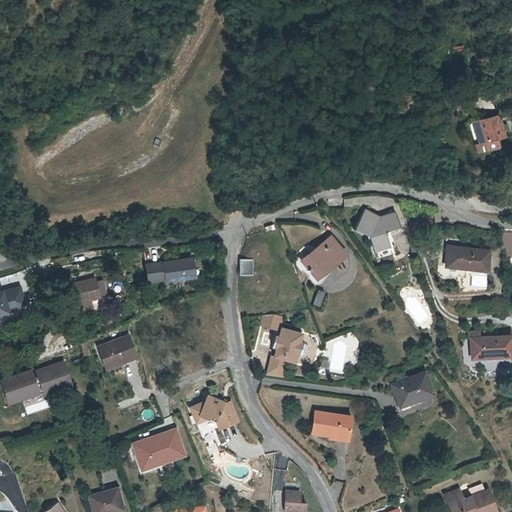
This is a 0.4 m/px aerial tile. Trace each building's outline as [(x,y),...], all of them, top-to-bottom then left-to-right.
[(395,30),(376,29),(375,45),(394,46),(395,30)] [(498,115),(471,122),(476,145),(472,146),(474,154),(498,149),(496,140),(504,138),(498,115)] [(378,214),(363,207),(354,229),(369,237),(377,259),(395,253),(390,247),(385,232),(399,227),(393,208),(378,214)] [(317,277),(344,253),(328,237),(302,261),(317,277)] [(486,271),(489,250),(447,246),(445,266),(486,271)] [(191,259),(145,265),(147,281),(164,278),(164,281),(194,277),(191,259)] [(238,274),(251,274),(251,259),(238,259),(238,274)] [(102,296),(97,282),(96,278),(75,284),(76,289),(71,290),(74,300),(79,299),(80,302),(78,303),(81,312),(95,308),(93,300),(102,297),(102,296)] [(103,281),(97,282),(102,296),(107,294),(103,281)] [(18,288),(0,292),(0,313),(15,309),(14,307),(23,304),(18,288)] [(317,288),(312,304),(320,306),(325,291),(317,288)] [(274,314),(264,315),(262,324),(261,326),(278,331),(282,318),(274,314)] [(278,337),(274,349),(272,358),(269,357),(263,375),(281,377),(285,362),(293,364),(296,356),(300,358),(304,356),(306,349),(304,346),(299,344),(302,336),(281,329),(278,337)] [(471,359),(511,356),(511,353),(511,336),(479,338),(470,338),(471,359)] [(106,370),(136,359),(128,337),(98,348),(106,370)] [(65,359),(0,376),(0,377),(7,403),(72,386),(65,359)] [(423,370),(387,383),(397,408),(432,395),(423,370)] [(201,419),(209,421),(220,424),(222,431),(241,423),(233,404),(229,405),(223,403),(209,398),(207,404),(192,410),(197,420),(201,419)] [(312,410),(309,431),(332,435),(331,438),(345,440),(349,415),(312,410)] [(142,472),(189,456),(177,427),(132,442),(142,472)] [(118,488),(98,493),(103,511),(119,511),(124,511),(118,488)] [(492,511),(496,510),(488,489),(464,499),(460,501),(456,490),(444,495),(451,511),(492,511)] [(301,502),(301,492),(286,491),(285,510),(306,511),(307,503),(301,502)] [(92,511),(103,511),(98,493),(88,496),(92,511)] [(62,511),(56,503),(42,511),(62,511)]
